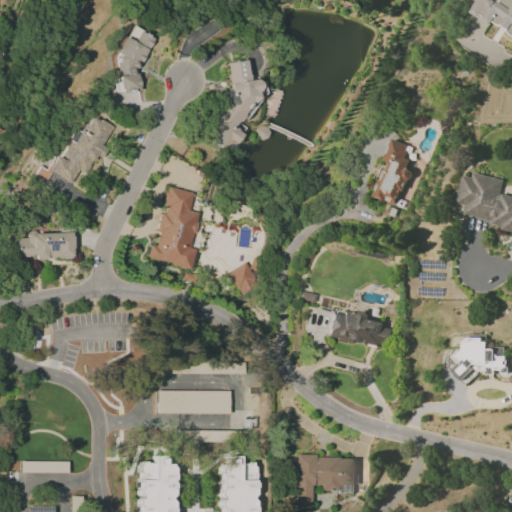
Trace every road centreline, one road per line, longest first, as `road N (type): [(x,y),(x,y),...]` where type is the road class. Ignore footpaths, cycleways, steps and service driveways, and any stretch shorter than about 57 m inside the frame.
road 1 (residential): [(0,301),(103,291),(176,300),(238,327),(355,423),(511,460)]
road 2 (residential): [(103,291),(112,230),(186,81)]
road 3 (residential): [(100,511),(94,404),(67,381),(0,355)]
